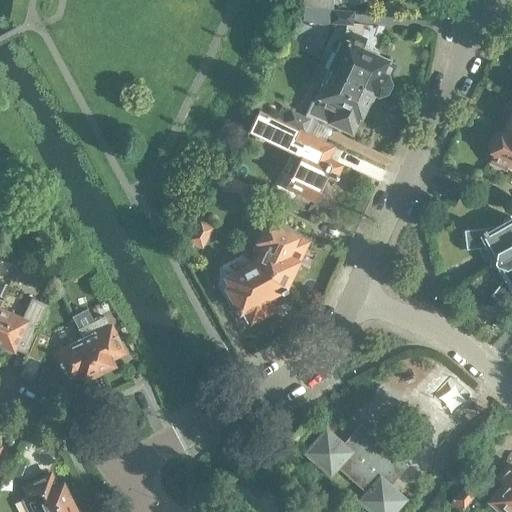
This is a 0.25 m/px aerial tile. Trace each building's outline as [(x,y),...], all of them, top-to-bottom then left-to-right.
[(332,0),(307,0),(307,6),(313,7),(332,10),(332,0)] [(395,63),(363,48),(367,38),(361,35),(362,25),(352,24),(353,12),(332,10),(313,7),(312,21),(346,25),(345,31),(342,39),(343,40),(337,53),(331,50),(324,66),(329,69),(374,91),(380,94),(381,93),(386,91),(390,83),(388,78),(395,63)] [(354,133),(374,91),(329,69),(322,84),(311,108),(307,117),(282,105),(275,118),(310,134),(319,116),(354,133)] [(275,118),(259,110),(249,130),(293,151),(283,170),(292,175),(287,186),(316,200),(328,174),(337,178),(344,165),(329,158),(335,146),(310,134),(275,118)] [(511,126),(508,124),(503,133),(501,131),(494,135),(491,142),(491,151),(494,152),(490,160),(506,168),(509,163),(511,164),(511,126)] [(242,198),(248,185),(227,175),(221,188),(242,198)] [(203,245),(214,225),(201,218),(190,238),(203,245)] [(511,220),(503,226),(465,230),(466,248),(484,247),(494,264),(511,253),(511,220)] [(281,288),(283,291),(289,287),(286,282),(303,248),(293,243),(296,236),(269,222),(260,241),(264,243),(257,260),(256,260),(267,266),(264,275),(269,278),(269,277),(273,285),(281,288)] [(511,253),(494,264),(502,280),(492,293),(506,305),(511,298),(511,253)] [(267,266),(256,260),(228,275),(233,283),(229,286),(244,314),(248,312),(252,320),(273,309),(266,297),(281,289),(282,291),(283,291),(281,288),(273,285),(269,277),(269,278),(264,275),(267,266)] [(21,318),(0,308),(0,343),(25,355),(48,304),(31,296),(21,318)] [(78,328),(98,370),(113,363),(110,357),(123,351),(106,315),(78,328)] [(83,378),(98,370),(78,328),(66,334),(71,343),(57,349),(58,352),(57,352),(69,378),(81,372),(83,378)] [(49,337),(39,332),(28,355),(38,360),(49,337)] [(304,421),(288,439),(296,446),(312,427),(304,421)] [(371,511),(395,511),(407,499),(391,484),(408,465),(361,423),(344,442),(326,427),(303,452),(331,476),(338,468),(365,492),(357,500),(371,511)] [(505,511),(511,511),(511,462),(498,477),(504,483),(490,499),(505,511)] [(57,488),(51,475),(25,486),(26,489),(25,489),(27,495),(23,497),(29,511),(40,511),(70,498),(64,485),(57,488)] [(456,511),(460,511),(476,493),(467,485),(449,506),(456,511)] [(76,511),(70,498),(40,511),(76,511)]
